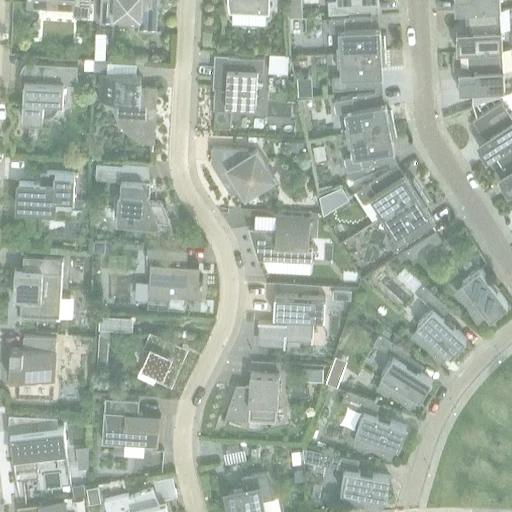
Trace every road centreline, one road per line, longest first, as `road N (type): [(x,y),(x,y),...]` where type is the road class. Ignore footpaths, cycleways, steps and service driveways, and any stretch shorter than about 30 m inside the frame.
road 1 (residential): [(196,511),(184,433),(222,333),(229,287),(223,250),(179,162),(187,0)]
road 2 (residential): [(415,0),(425,118),(445,164),(511,263)]
road 3 (residential): [(408,511),(440,412),(477,359),(511,332)]
